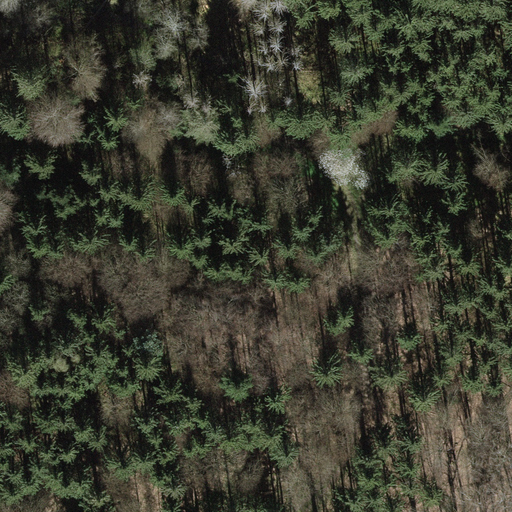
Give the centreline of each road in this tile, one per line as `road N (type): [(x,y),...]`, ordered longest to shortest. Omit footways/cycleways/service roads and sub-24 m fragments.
road 1 (track): [(291,511),(322,476),(367,363),(374,289),(331,135)]
road 2 (track): [(0,120),(140,145),(331,135)]
road 3 (track): [(331,135),(511,129)]
